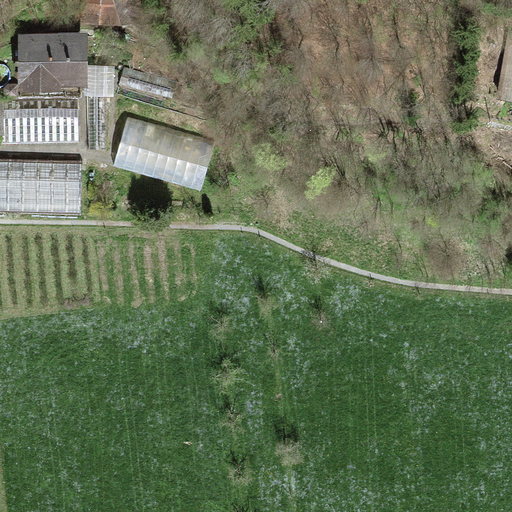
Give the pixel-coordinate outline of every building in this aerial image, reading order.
[(133,19),(153,31),(161,18),(132,0),(87,0),(87,13),(113,15),(133,19)] [(21,96),(77,95),(81,95),(80,39),(27,39),(27,59),(19,59),(21,96)] [(119,83),(172,98),(176,82),(124,67),(119,83)] [(86,68),(87,88),(112,88),(112,68),(86,68)] [(8,95),(17,95),(17,84),(8,84),(5,87),(5,92),(8,95)] [(89,94),(89,149),(106,149),(105,94),(89,94)] [(0,96),(0,122),(0,129),(1,143),(79,141),(77,95),(21,96),(0,96)] [(208,142),(128,120),(116,162),(196,185),(208,142)] [(82,161),(0,158),(0,211),(81,214),(82,161)]
